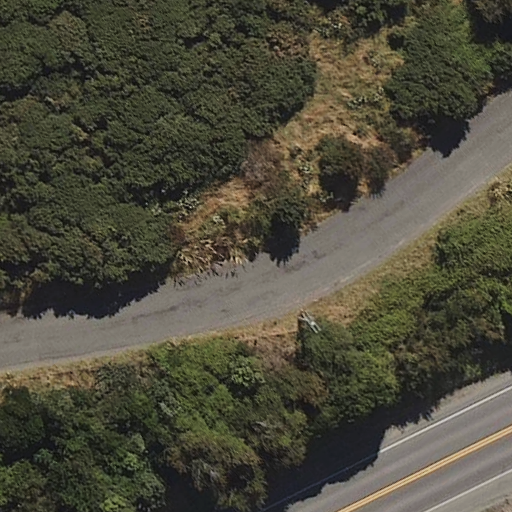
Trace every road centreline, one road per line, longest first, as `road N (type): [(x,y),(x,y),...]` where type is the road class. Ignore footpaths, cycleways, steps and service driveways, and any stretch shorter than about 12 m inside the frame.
road 1 (secondary): [(511,110),(299,292),(0,375)]
road 2 (trunk): [(511,428),(341,511)]
